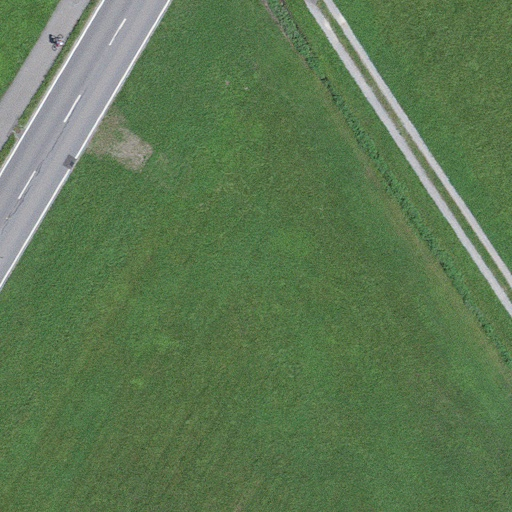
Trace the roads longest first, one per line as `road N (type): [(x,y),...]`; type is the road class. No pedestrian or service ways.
road 1 (track): [(313,0),(511,283)]
road 2 (secondary): [(0,228),(134,0)]
